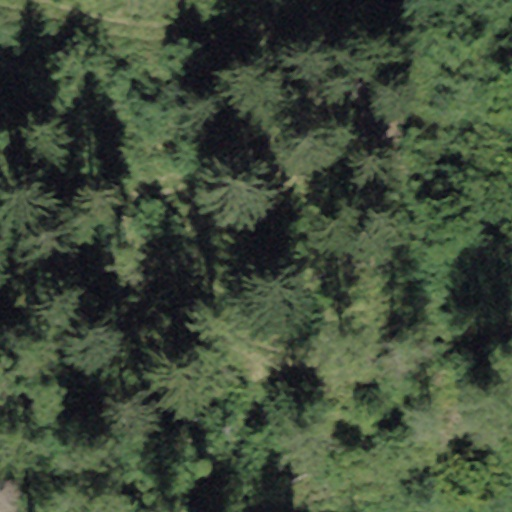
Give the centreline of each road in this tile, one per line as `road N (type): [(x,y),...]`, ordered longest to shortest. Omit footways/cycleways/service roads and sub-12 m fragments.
road 1 (track): [(0,210),(45,262),(169,316),(251,337),(331,349),(511,332)]
road 2 (track): [(10,0),(99,16),(128,28),(138,48),(136,67),(119,83),(22,131),(0,173)]
